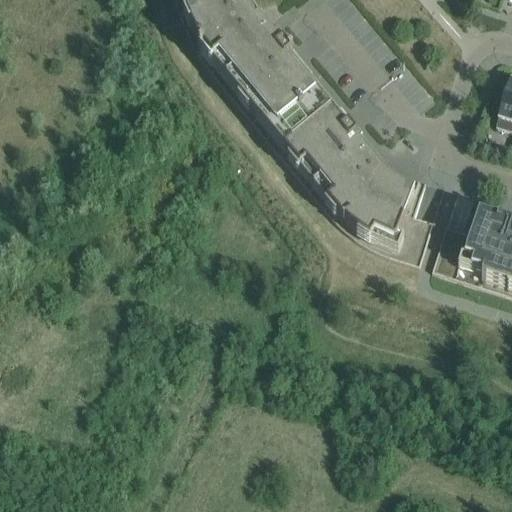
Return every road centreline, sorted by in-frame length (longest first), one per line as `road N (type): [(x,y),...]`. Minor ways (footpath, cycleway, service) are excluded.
road 1 (residential): [(313,8),(407,122),(445,136)]
road 2 (residential): [(511,46),(487,43),(474,54),(445,136)]
